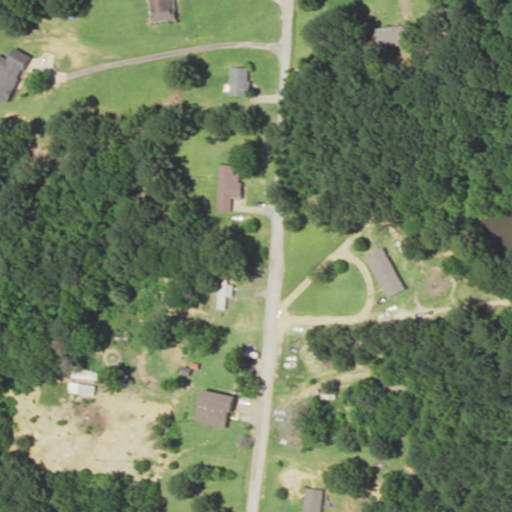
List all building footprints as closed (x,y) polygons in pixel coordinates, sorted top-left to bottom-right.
[(179,19),(177,0),(151,0),(152,20),(179,19)] [(377,25),(378,45),(420,43),(420,23),(377,25)] [(0,95),(11,100),(33,54),(16,46),(11,58),(0,52),(0,95)] [(249,66),(231,66),(230,93),(249,94),(249,66)] [(241,163),(220,163),(218,209),(231,209),(231,196),(240,196),(241,163)] [(390,297),(408,288),(386,246),(369,255),(390,297)] [(219,307),(226,307),(227,294),(233,295),(234,283),(228,283),(229,273),(216,272),(215,292),(219,292),(219,307)] [(236,394),(205,388),(197,420),(228,427),(236,394)] [(303,511),(322,511),(325,488),(306,486),(303,511)]
